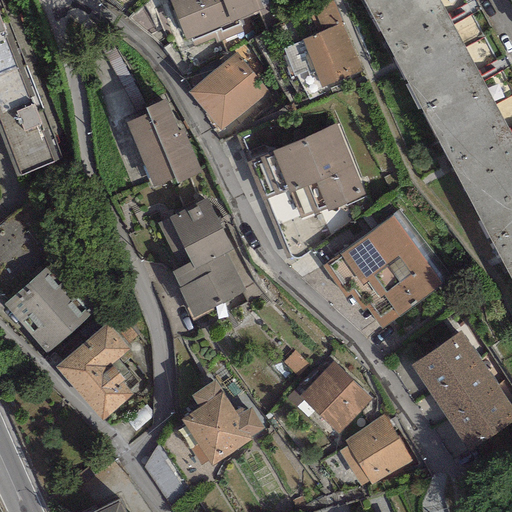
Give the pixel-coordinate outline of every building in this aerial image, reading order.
[(174,0),(187,36),(268,7),(265,0),(174,0)] [(511,142),(436,0),(362,0),(511,282),(511,142)] [(0,11),(0,116),(22,172),(59,157),(0,11)] [(361,70),(345,22),(305,36),(321,83),(361,70)] [(192,92),(222,131),(268,96),(238,57),(192,92)] [(203,164),(169,100),(128,122),(159,179),(178,169),(181,176),(203,164)] [(368,192),(338,124),(253,161),(268,197),(289,188),(303,220),(368,192)] [(162,220),(185,264),(172,271),(195,314),(247,287),(228,250),(234,247),(207,196),(162,220)] [(449,284),(395,212),(330,260),(350,286),(356,282),(370,300),(375,297),(395,324),(449,284)] [(52,260),(6,301),(50,349),(96,308),(52,260)] [(107,318),(58,362),(105,414),(146,378),(123,352),(131,345),(107,318)] [(406,352),(461,438),(511,406),(456,320),(406,352)] [(299,380),(310,369),(296,356),(285,367),(299,380)] [(342,434),(372,402),(335,366),(304,398),(342,434)] [(201,402),(184,413),(215,460),(267,426),(253,405),(244,411),(226,385),(222,388),(216,378),(194,393),(201,402)] [(411,465),(384,420),(347,443),(374,488),(411,465)] [(129,511),(121,494),(84,511),(83,511),(129,511)]
